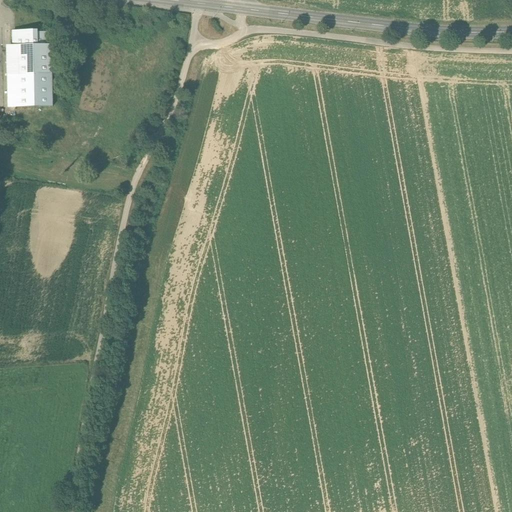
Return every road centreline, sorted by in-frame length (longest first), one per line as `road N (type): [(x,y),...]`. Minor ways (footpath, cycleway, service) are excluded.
road 1 (track): [(73,511),(127,201),(165,123),(198,4)]
road 2 (secondary): [(165,0),(511,32)]
